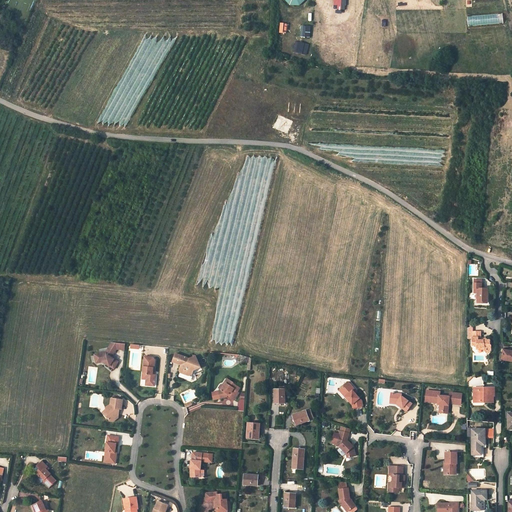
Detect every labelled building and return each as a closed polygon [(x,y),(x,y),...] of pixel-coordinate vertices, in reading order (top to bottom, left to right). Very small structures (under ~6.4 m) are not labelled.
[(333,0),(334,9),(346,9),(345,0),(333,0)] [(492,15),(468,16),(468,24),(492,23),(492,15)] [(300,37),(310,37),(310,25),(300,25),(300,37)] [(306,55),(309,44),(295,41),(293,52),(306,55)] [(477,303),(487,303),(488,289),(483,289),(483,287),(481,287),(482,283),(474,283),(474,293),(477,293),(477,303)] [(472,326),(467,327),(467,338),(472,338),(472,345),(476,345),(476,347),(484,347),(484,349),(484,350),(486,352),(488,352),(490,350),(491,345),(490,344),(490,340),(487,340),(485,338),(483,340),(480,340),(480,337),(472,337),(472,331),(472,326)] [(106,353),(95,355),(96,361),(99,363),(102,362),(103,362),(103,361),(106,363),(105,364),(114,369),(118,362),(111,358),(116,349),(117,343),(111,343),(106,353)] [(511,351),(502,349),(501,359),(511,362),(511,360),(511,351)] [(189,359),(175,354),(172,362),(179,364),(180,362),(183,363),(182,366),(181,366),(179,371),(180,373),(189,376),(192,374),(193,371),(201,367),(195,356),(189,359)] [(153,358),(144,357),(143,367),(143,372),(145,374),(144,379),(146,380),(146,385),(154,386),(155,378),(153,375),(153,371),(153,368),(154,368),(155,360),(153,358)] [(234,383),(227,379),(224,384),(224,386),(222,390),(221,391),(219,391),(220,398),(227,397),(228,395),(228,394),(235,399),(239,393),(238,392),(240,388),(233,383),(234,383)] [(355,389),(349,382),(341,389),(347,396),(346,397),(353,405),(353,408),(363,406),(362,401),(356,394),(353,391),(355,389)] [(495,396),(495,388),(480,388),(480,391),(474,391),(474,402),(481,402),(481,399),(485,399),(485,400),(494,400),(494,396),(495,396)] [(275,389),(274,389),(275,403),(286,403),(285,389),(284,389),(275,389)] [(461,403),(462,392),(453,391),(452,396),(449,396),(449,395),(439,394),(439,391),(430,390),(430,392),(426,392),(425,398),(430,398),(429,401),(434,401),(434,400),(438,400),(438,402),(438,403),(440,403),(439,409),(442,409),(442,411),(448,412),(449,401),(452,401),(452,402),(461,403)] [(220,398),(219,391),(212,393),(214,400),(220,398)] [(407,411),(413,403),(402,396),(402,394),(391,393),(391,401),(398,401),(396,403),(401,406),(401,405),(403,406),(403,408),(407,411)] [(121,410),(123,400),(119,400),(116,399),(116,397),(113,397),(112,399),(111,398),(110,405),(105,408),(106,410),(109,414),(107,416),(108,418),(108,419),(110,421),(113,422),(118,418),(119,413),(118,413),(118,409),(119,410),(121,410)] [(306,410),(293,415),(297,425),(310,421),(310,420),(306,411),(306,410)] [(260,424),(248,423),(247,438),(259,438),(260,424)] [(355,446),(348,440),(350,433),(349,433),(351,428),(342,426),(341,430),(342,430),(341,431),(340,435),(335,434),(333,443),(338,445),(338,446),(341,447),(347,453),(349,458),(357,456),(355,446)] [(485,429),(472,429),(472,455),(481,455),(481,445),(485,445),(485,429)] [(119,437),(108,436),(106,452),(108,452),(108,458),(110,458),(109,463),(116,464),(117,453),(116,453),(116,450),(117,444),(118,445),(119,437)] [(305,449),(295,448),(293,468),(303,469),(305,449)] [(457,463),(457,452),(446,452),(446,463),(446,465),(444,465),(444,474),(453,474),(453,469),(456,469),(456,463),(457,463)] [(213,458),(193,456),(192,460),(191,471),(191,477),(198,477),(204,477),(204,470),(201,470),(201,465),(212,466),(213,458)] [(40,469),(34,475),(42,483),(43,482),(50,488),(57,481),(50,475),(51,474),(48,471),(46,469),(48,467),(42,462),(38,466),(40,469)] [(404,467),(390,466),(390,475),(394,475),(393,487),(389,487),(389,492),(399,492),(400,487),(402,488),(402,483),(405,483),(406,476),(403,476),(404,467)] [(258,475),(245,474),(244,484),(258,485),(258,475)] [(352,500),(349,487),(348,487),(342,488),(341,488),(342,499),(341,500),(345,504),(346,503),(351,510),(352,509),(354,511),(355,511),(359,508),(359,507),(357,505),(358,505),(354,500),(352,500)] [(487,491),(472,491),(472,510),(481,510),(481,500),(487,499),(487,491)] [(219,511),(226,511),(228,510),(228,509),(227,501),(227,499),(226,499),(226,494),(218,494),(218,492),(206,493),(207,501),(214,500),(218,500),(218,503),(217,504),(217,506),(215,506),(215,511),(218,510),(219,511)] [(296,493),(286,493),(285,507),(295,508),(296,493)] [(137,497),(124,499),(125,508),(127,508),(127,511),(137,511),(137,510),(136,507),(138,506),(137,497)] [(48,511),(49,510),(46,510),(42,501),(33,505),(36,511),(48,511)] [(155,508),(153,511),(166,511),(169,505),(158,501),(155,509),(155,508)] [(458,511),(458,503),(438,503),(437,511),(458,511)]
